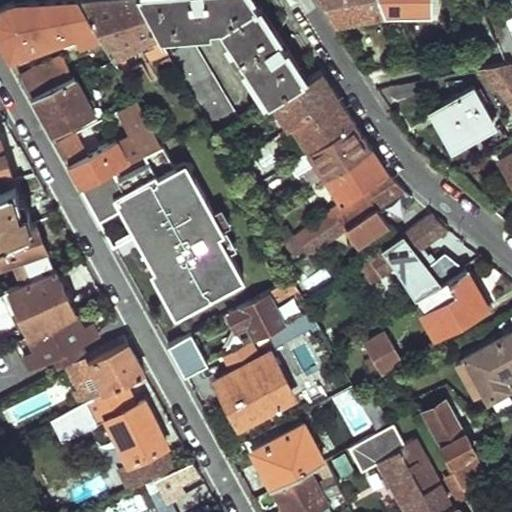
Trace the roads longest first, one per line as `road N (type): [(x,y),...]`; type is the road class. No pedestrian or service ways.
road 1 (residential): [(0,79),(237,511)]
road 2 (residential): [(297,0),(400,156),(511,257)]
